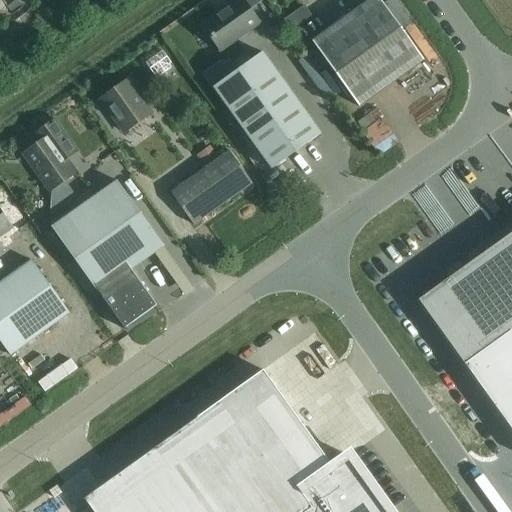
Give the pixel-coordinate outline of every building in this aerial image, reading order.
[(249,9),(261,0),(236,0),(202,25),(221,51),(259,23),(249,9)] [(380,0),(370,0),(312,42),(359,107),(424,60),(380,0)] [(274,8),(266,13),(276,32),(284,27),(274,8)] [(213,88),(271,169),(321,134),(262,52),(213,88)] [(124,132),(151,113),(128,80),(100,100),(124,132)] [(50,215),(76,196),(64,180),(76,172),(66,158),(77,151),(55,120),(34,135),(40,143),(23,154),(50,191),(50,215)] [(252,183),(229,150),(170,192),(193,225),(252,183)] [(156,305),(131,270),(163,246),(117,181),(51,228),(98,293),(100,292),(103,296),(102,297),(124,328),(126,330),(127,329),(126,327),(156,305)] [(0,235),(11,228),(0,211),(0,252),(4,250),(0,244),(0,235)] [(464,364),(511,330),(511,232),(418,300),(464,364)] [(0,341),(10,355),(69,313),(32,260),(0,283),(0,341)] [(389,511),(349,456),(333,468),(329,462),(263,370),(83,499),(92,511),(389,511)]
